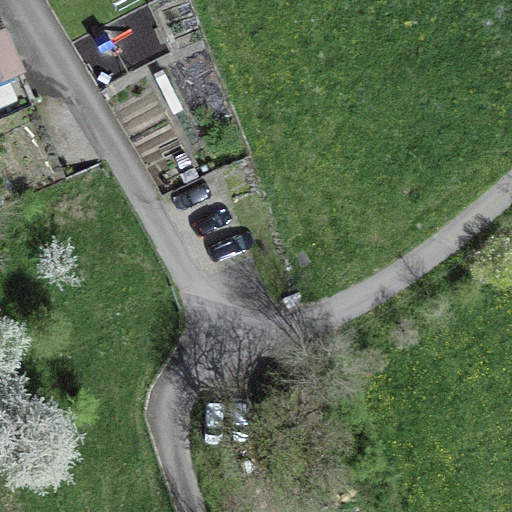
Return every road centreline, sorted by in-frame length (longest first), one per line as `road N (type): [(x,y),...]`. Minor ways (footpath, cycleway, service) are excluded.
road 1 (unclassified): [(511,189),(432,257),(337,309),(235,342),(206,362),(184,392),(183,442),(206,511)]
road 2 (track): [(235,342),(9,0)]
